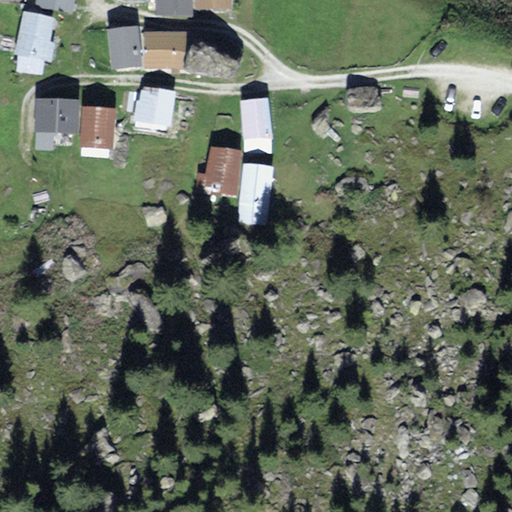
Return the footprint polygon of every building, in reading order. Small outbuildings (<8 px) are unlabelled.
[(74,0),(35,0),(33,11),(71,17),(74,0)] [(186,0),(152,0),(152,15),(186,16),(186,0)] [(229,0),(190,0),(190,14),(230,14),(229,0)] [(53,21),(18,16),(16,35),(13,57),(16,57),(15,74),(41,76),(42,61),(47,62),(53,21)] [(135,30),(104,34),(109,73),(140,69),(135,30)] [(182,36),(142,36),(143,71),(183,71),(182,36)] [(180,92),(147,88),(143,121),(160,123),(176,125),(180,92)] [(82,102),(41,101),(40,133),(41,149),(60,149),(60,134),(81,134),(82,102)] [(267,101),(240,104),(246,156),(273,155),(267,101)] [(126,106),(91,104),(89,141),(92,142),(92,153),(119,153),(119,144),(124,143),(126,106)] [(240,191),(241,149),(210,148),(209,190),(240,191)] [(274,162),(244,162),(244,212),(273,212),(274,162)]
